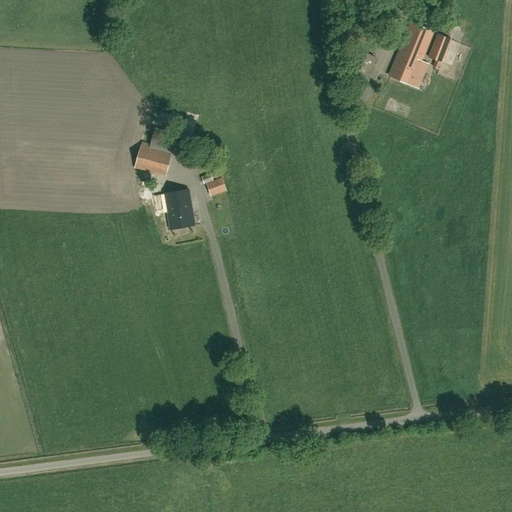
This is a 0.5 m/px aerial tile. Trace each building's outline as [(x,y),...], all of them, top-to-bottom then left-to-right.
[(366,16),(371,1),(371,0),(347,0),(345,10),(366,16)] [(430,39),(433,32),(410,23),(405,35),(395,59),(398,60),(391,76),(409,84),(416,68),(418,69),(430,39)] [(450,43),(452,38),(437,33),(435,40),(428,56),(436,60),(432,66),(440,69),(450,43)] [(367,80),(376,57),(356,48),(347,71),(367,80)] [(141,146),(135,168),(166,176),(172,154),(177,134),(155,128),(149,148),(141,146)] [(127,182),(127,150),(31,148),(30,180),(127,182)] [(201,176),(204,184),(207,183),(211,196),(227,190),(222,177),(213,179),(210,173),(201,176)] [(132,192),(120,192),(120,198),(145,197),(144,185),(132,185),(132,192)] [(170,229),(195,225),(189,189),(164,194),(170,229)]
